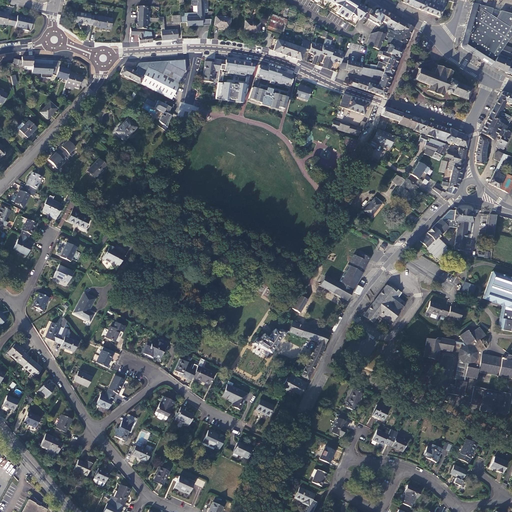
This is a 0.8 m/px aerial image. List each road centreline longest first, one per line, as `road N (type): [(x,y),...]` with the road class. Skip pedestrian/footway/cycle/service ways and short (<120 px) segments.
road 1 (tertiary): [(198,48),(268,58),(470,128)]
road 2 (residential): [(198,48),(153,201),(129,249)]
road 3 (residential): [(349,314),(387,337),(418,301),(417,291),(384,266)]
road 4 (residential): [(97,83),(0,186)]
road 5 (residential): [(23,322),(94,424)]
road 6 (residential): [(346,459),(340,493),(372,508),(384,503),(401,467)]
